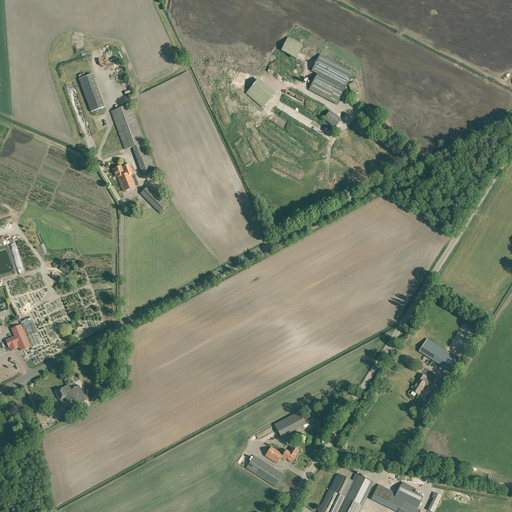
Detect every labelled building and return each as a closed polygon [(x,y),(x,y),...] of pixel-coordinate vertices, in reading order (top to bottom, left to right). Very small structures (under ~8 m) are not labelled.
[(281,50),(296,58),(303,45),(288,38),(281,50)] [(264,58),(268,52),(264,50),(260,55),(264,58)] [(354,72),(320,55),(311,71),(317,74),(312,83),(310,81),(309,83),(312,84),(309,90),(337,104),(354,72)] [(104,107),(92,75),(79,79),(91,112),(104,107)] [(257,80),(246,93),(263,107),(274,95),(257,80)] [(155,170),(135,117),(130,104),(111,112),(125,150),(133,147),(143,175),(155,170)] [(341,120),(330,111),(324,119),(335,128),(341,120)] [(121,166),(113,169),(115,175),(117,174),(124,192),(136,187),(130,173),(132,172),(129,164),(122,167),(121,166)] [(167,207),(148,187),(140,194),(160,214),(167,207)] [(0,317),(10,315),(7,307),(0,308),(0,332),(1,332),(0,329),(0,317)] [(42,345),(37,333),(31,319),(21,323),(21,325),(12,329),(15,336),(6,340),(9,347),(10,347),(11,351),(19,348),(17,345),(18,344),(21,351),(31,347),(32,350),(42,345)] [(457,361),(418,336),(411,347),(451,371),(457,361)] [(418,378),(419,379),(415,386),(414,385),(413,386),(412,388),(412,389),(413,389),(412,390),(419,395),(425,385),(428,387),(431,382),(426,378),(426,377),(421,373),(418,378)] [(111,387),(109,383),(99,388),(102,392),(111,387)] [(437,388),(444,393),(446,389),(440,384),(437,388)] [(70,390),(68,385),(62,389),(56,392),(62,405),(68,401),(70,404),(75,401),(76,401),(73,396),(70,390)] [(79,386),(70,390),(73,396),(76,401),(75,401),(77,405),(86,400),(79,386)] [(86,404),(79,408),(80,410),(75,413),(76,416),(89,409),(86,404)] [(60,412),(58,407),(47,412),(50,418),(60,412)] [(301,415),(300,412),(275,425),(276,428),(281,437),(306,424),(301,415)] [(271,447),(265,455),(277,463),(281,458),(285,460),(286,459),(292,462),(296,457),(296,456),(295,456),(299,451),(292,446),(289,452),(286,450),(283,455),(271,447)] [(246,467),(275,487),(283,475),(254,455),(246,467)] [(344,497),(338,509),(335,508),(341,495),(349,479),(337,474),(329,490),(318,511),(359,511),(362,506),(373,483),(356,474),(344,497)] [(396,511),(415,511),(423,497),(400,486),(394,497),(376,488),(371,499),(389,508),(396,511)]
